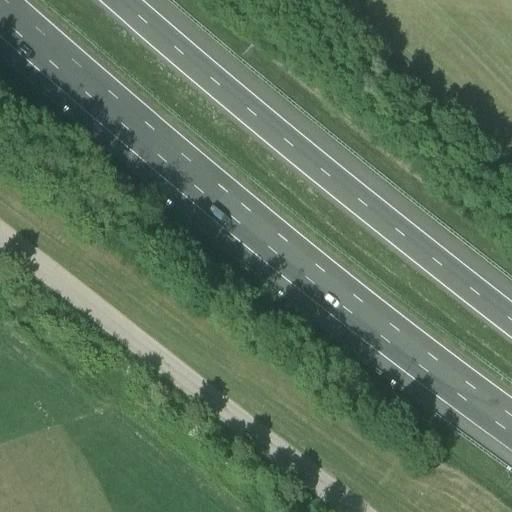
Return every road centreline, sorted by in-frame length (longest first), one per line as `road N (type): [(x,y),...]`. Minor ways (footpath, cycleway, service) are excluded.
road 1 (motorway): [(0,5),(420,359),(511,423)]
road 2 (motorway): [(511,311),(132,0)]
road 3 (tertiary): [(0,237),(358,511)]
